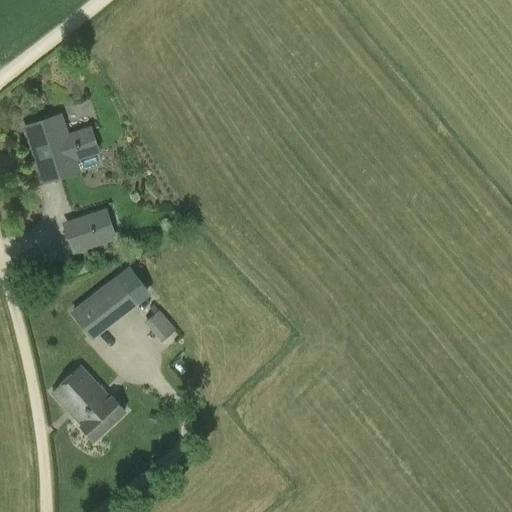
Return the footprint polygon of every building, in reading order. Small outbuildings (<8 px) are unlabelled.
[(97,151),(90,129),(66,137),(60,117),(25,128),(43,181),(77,170),(74,159),(97,151)] [(92,230),(70,237),(75,251),(114,238),(105,211),(87,217),(92,230)] [(70,312),(93,341),(139,305),(116,276),(70,312)] [(159,309),(149,318),(166,337),(176,328),(159,309)] [(109,402),(79,369),(53,392),(84,425),(82,427),(93,439),(123,411),(112,399),(109,402)]
